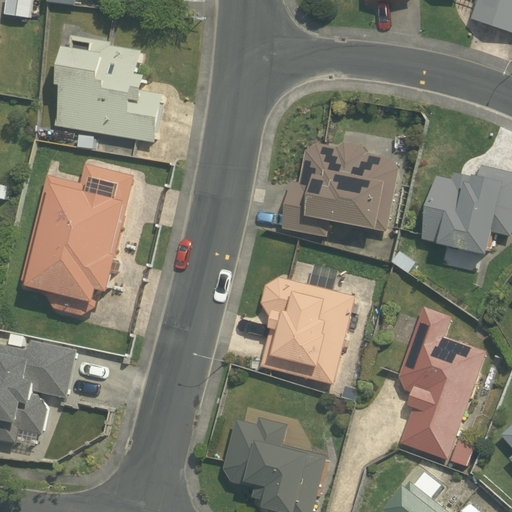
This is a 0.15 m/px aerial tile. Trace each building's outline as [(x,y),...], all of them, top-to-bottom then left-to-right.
[(36,0),(8,0),(8,17),(36,18),(36,0)] [(511,0),(484,0),(478,20),(511,31),(511,0)] [(61,128),(162,144),(170,95),(152,92),(155,78),(145,77),(149,53),(117,48),(118,44),(78,37),(75,49),(74,49),(67,87),(69,88),(61,128)] [(298,184),(290,230),(332,238),(335,222),(394,233),(405,171),(399,160),(373,155),(368,146),(351,143),(342,149),(323,145),(312,154),(306,186),(298,184)] [(13,153),(0,150),(0,172),(10,174),(13,153)] [(56,177),(29,282),(39,285),(38,289),(55,293),(54,297),(61,310),(91,318),(103,309),(104,305),(106,306),(109,292),(120,295),(129,258),(125,256),(138,204),(135,203),(142,177),(94,166),(89,185),(56,177)] [(511,172),(488,167),(483,185),(481,185),(482,179),(461,175),(459,182),(443,178),(429,241),(499,256),(504,235),(511,236),(511,172)] [(341,387),(362,297),(287,279),(273,286),(268,306),(276,318),(281,319),(280,327),(278,327),(267,368),(341,387)] [(407,445),(453,461),(492,353),(452,339),(459,319),(432,309),(405,378),(412,391),(420,394),(415,407),(418,408),(407,445)] [(76,402),(87,350),(37,340),(35,350),(0,342),(0,439),(25,445),(27,432),(51,437),(59,399),(76,402)] [(320,511),(335,456),(291,444),(296,425),(265,417),(263,424),(243,419),(229,469),(238,483),(262,489),(259,499),(275,503),(272,511),(320,511)] [(480,447),(464,441),(457,462),(472,468),(480,447)] [(456,511),(418,482),(394,511),(456,511)]
